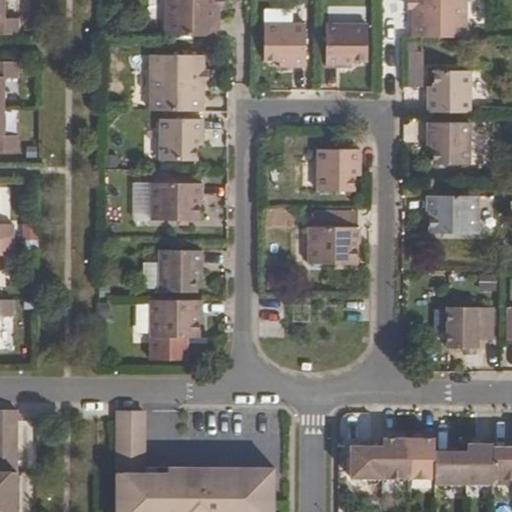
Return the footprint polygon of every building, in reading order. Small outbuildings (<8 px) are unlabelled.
[(0,0),(0,34),(18,35),(18,19),(4,19),(4,0),(0,0)] [(160,0),(161,36),(218,36),(218,10),(217,0),(160,0)] [(413,38),(470,38),(470,0),(413,0),(414,1),(413,11),(413,38)] [(291,24),(290,9),(264,9),(264,25),(291,24)] [(352,61),(367,61),(367,25),(326,24),(325,67),(351,67),(352,61)] [(279,67),(305,67),(306,25),(264,25),(264,61),(279,61),(279,67)] [(425,51),(409,50),(407,84),(422,86),(425,51)] [(146,111),(203,111),(203,84),(203,73),(203,54),(146,54),(146,111)] [(0,151),(17,152),(17,138),(3,138),(4,78),(18,78),(18,63),(0,62),(0,151)] [(428,113),(470,113),(470,71),(434,71),(434,87),(428,87),(428,113)] [(202,119),(161,119),(161,161),(196,161),(196,146),(202,145),(202,119)] [(433,165),(470,165),(470,123),(427,123),(427,149),(433,149),(433,165)] [(317,149),(317,191),(353,192),(354,176),(359,176),(360,150),(317,149)] [(151,220),(151,183),(133,183),(134,220),(151,220)] [(151,220),(199,220),(199,197),(202,197),(202,183),(151,183),(151,220)] [(429,233),(478,234),(478,196),(427,196),(427,212),(430,212),(429,233)] [(314,227),(354,227),(354,215),(314,214),(314,227)] [(0,240),(13,241),(13,224),(0,224),(0,240)] [(308,264),(357,265),(357,243),(359,243),(359,227),(354,227),(314,227),(308,227),(308,264)] [(0,256),(13,256),(13,241),(0,240),(0,256)] [(158,292),(195,293),(195,277),(202,277),(202,251),(159,251),(158,292)] [(0,316),(13,316),(13,300),(0,299),(0,316)] [(150,337),(199,338),(199,317),(201,317),(201,300),(151,300),(150,337)] [(447,348),(464,348),(475,349),(478,349),(478,340),(492,340),(492,308),(447,307),(447,348)] [(0,511),(15,511),(18,412),(0,411),(0,511)] [(143,468),(142,412),(116,412),(116,511),(274,511),(275,467),(143,468)] [(434,478),(434,483),(492,484),(492,479),(511,478),(511,446),(492,447),(492,444),(466,444),(466,451),(434,451),(434,433),(383,433),(383,445),(351,445),(350,477),(434,478)]
